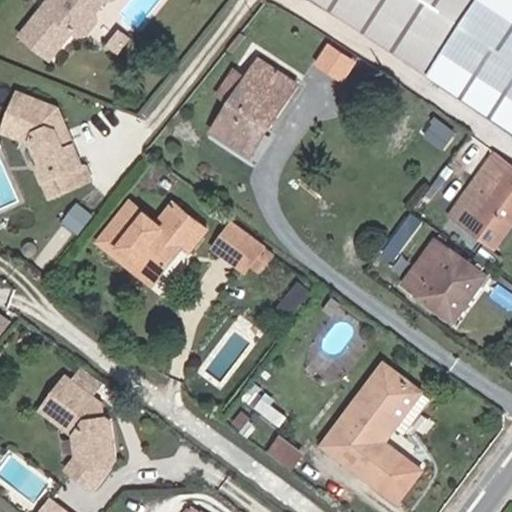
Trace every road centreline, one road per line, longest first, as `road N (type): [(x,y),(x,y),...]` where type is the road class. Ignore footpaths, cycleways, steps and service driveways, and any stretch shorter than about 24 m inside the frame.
road 1 (unknown): [(511,418),(292,248),(276,215),(272,176),(316,109)]
road 2 (unknown): [(315,511),(0,273)]
road 3 (unclassified): [(511,148),(290,0)]
